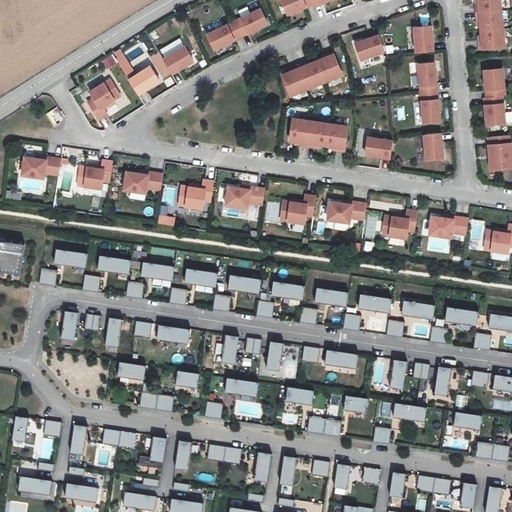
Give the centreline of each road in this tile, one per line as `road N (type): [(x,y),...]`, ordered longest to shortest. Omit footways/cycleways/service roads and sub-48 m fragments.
road 1 (residential): [(23,362),(39,309),(57,298),(511,368)]
road 2 (residential): [(511,478),(68,409),(23,362)]
road 3 (residential): [(467,194),(109,142)]
road 4 (residential): [(109,142),(257,54),(401,0)]
road 5 (residential): [(450,0),(467,194)]
road 6 (unclassified): [(170,0),(49,76)]
